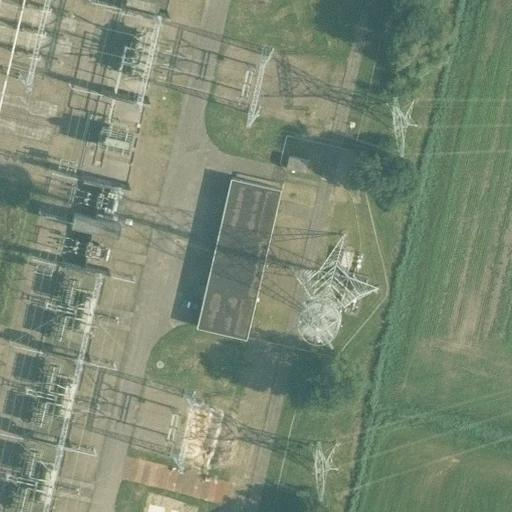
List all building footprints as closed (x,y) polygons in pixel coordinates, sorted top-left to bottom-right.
[(145,104),(115,96),(110,119),(124,122),(123,127),(138,131),(145,104)] [(310,160),(289,156),(286,168),(307,173),(310,160)] [(232,177),(197,327),(248,338),(282,188),(232,177)] [(119,223),(72,212),(69,225),(116,236),(119,223)] [(353,252),(344,250),(341,266),(350,268),(353,252)] [(367,275),(342,271),(340,287),(365,291),(367,275)]
